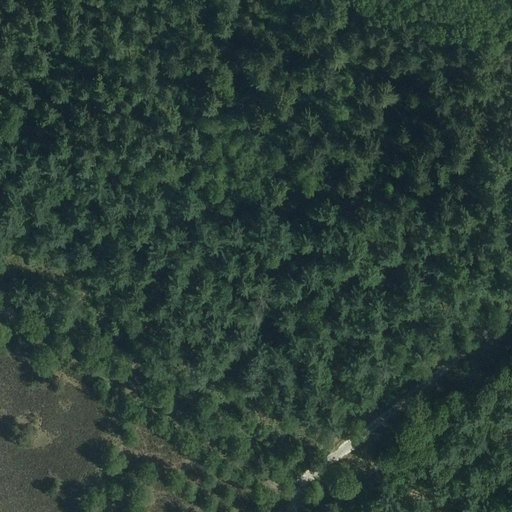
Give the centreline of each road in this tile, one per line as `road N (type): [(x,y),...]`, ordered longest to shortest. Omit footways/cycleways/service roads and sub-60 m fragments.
road 1 (unclassified): [(326,511),(0,307)]
road 2 (track): [(288,511),(307,473),(511,306)]
road 3 (track): [(373,0),(511,36)]
